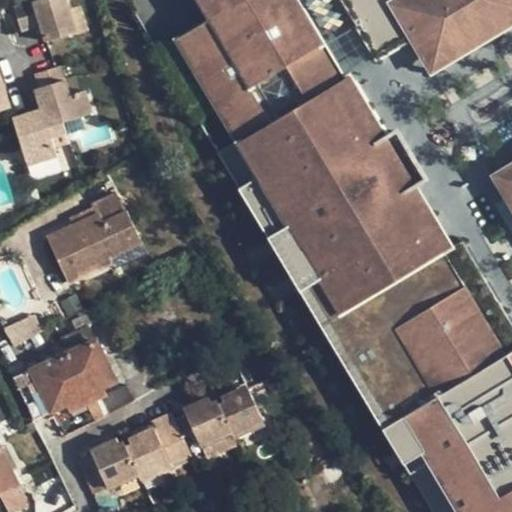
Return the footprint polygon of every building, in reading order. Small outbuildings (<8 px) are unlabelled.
[(43,41),(74,32),(68,14),(62,0),(37,0),(12,8),(18,31),(34,27),(31,19),(35,17),(43,41)] [(197,0),(209,19),(176,39),(258,176),(239,188),(432,511),(511,511),(511,322),(503,308),(462,240),(452,246),(415,184),(425,179),(397,131),(387,137),(350,75),(348,76),(328,41),(327,42),(304,6),(302,8),(296,0),(197,0)] [(359,32),(376,61),(412,40),(419,53),(453,33),(456,39),(511,4),(511,0),(341,0),(360,31),(359,32)] [(511,163),(492,176),(504,196),(511,191),(511,4),(456,39),(453,33),(419,53),(431,73),(511,24),(511,163)] [(76,11),(68,14),(74,32),(81,30),(76,11)] [(40,100),(37,101),(39,109),(61,125),(61,123),(89,114),(82,91),(75,93),(66,96),(61,80),(56,66),(33,74),(37,88),(33,89),(35,96),(39,95),(40,100)] [(69,77),(61,80),(66,96),(75,93),(69,77)] [(49,138),(64,133),(61,125),(39,109),(30,112),(32,117),(25,119),(23,114),(10,119),(24,165),(54,156),(51,147),(49,138)] [(67,142),(64,133),(49,138),(51,147),(67,142)] [(233,144),(218,154),(237,187),(253,178),(233,144)] [(69,217),(73,225),(97,214),(93,207),(69,217)] [(101,212),(97,214),(73,225),(47,237),(69,284),(111,265),(109,258),(143,242),(128,211),(105,221),(101,212)] [(148,254),(143,242),(109,258),(111,265),(114,270),(148,254)] [(176,327),(170,314),(150,324),(157,337),(176,327)] [(35,315),(5,327),(12,344),(42,331),(35,315)] [(61,338),(65,349),(83,341),(85,345),(95,340),(89,325),(61,338)] [(83,341),(65,349),(52,355),(54,361),(16,378),(34,420),(65,405),(104,387),(117,380),(97,339),(95,340),(85,345),(83,341)] [(108,396),(94,402),(101,417),(117,409),(115,406),(121,403),(123,406),(130,402),(122,385),(107,393),(108,396)] [(107,393),(104,387),(65,405),(69,413),(94,402),(108,396),(107,393)] [(227,426),(258,414),(246,389),(216,403),(227,426)] [(183,443),(227,426),(216,403),(214,399),(182,412),(183,414),(171,418),(183,443)] [(131,462),(183,443),(171,418),(169,413),(149,421),(153,430),(123,444),(131,462)] [(261,419),(258,414),(227,426),(229,432),(232,437),(253,427),(251,423),(261,419)] [(185,448),(196,443),(206,438),(208,441),(229,432),(227,426),(183,443),(185,448)] [(236,445),(232,437),(229,432),(208,441),(206,438),(196,443),(204,459),(236,445)] [(0,493),(20,484),(0,441),(0,493)] [(76,462),(84,480),(131,462),(123,444),(122,441),(76,462)] [(187,453),(185,448),(183,443),(131,462),(137,475),(139,479),(159,469),(158,465),(187,453)] [(117,484),(137,475),(131,462),(84,480),(89,492),(115,481),(117,484)] [(336,494),(345,487),(337,476),(328,482),(336,494)]
